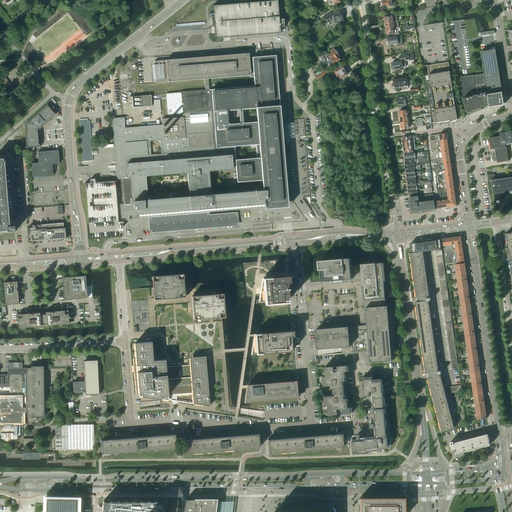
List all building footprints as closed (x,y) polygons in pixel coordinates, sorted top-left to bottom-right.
[(212,15),(213,15),(215,30),(215,32),(215,38),(223,38),(225,38),(277,33),(280,33),(280,26),(281,26),(281,28),(284,28),(283,19),(280,19),(281,24),(280,24),(278,0),(212,6),(213,13),(209,14),(209,18),(212,18),(212,15)] [(344,20),(342,10),(331,12),(323,17),(326,23),(329,21),(330,24),(334,22),(344,20)] [(390,17),(384,17),(385,23),(397,22),(396,15),(390,15),(390,17)] [(388,41),(387,42),(387,44),(388,44),(389,45),(398,44),(398,45),(399,46),(401,45),(403,44),(401,36),(388,38),(388,41)] [(326,63),(328,61),(331,66),(340,60),(341,58),(338,54),(338,52),(337,51),(336,51),(336,50),(335,51),(334,49),(331,51),(332,53),(328,55),(326,52),(321,55),(319,56),(324,64),(326,62),(326,63)] [(466,110),(468,115),(468,116),(489,107),(504,105),(504,101),(505,101),(505,100),(503,101),(499,71),(495,50),(481,52),(484,74),(458,78),(459,83),(460,89),(461,94),(463,99),(463,100),(464,105),(466,110)] [(156,83),(167,82),(204,79),(205,89),(181,91),(181,92),(166,93),(168,115),(183,113),(183,115),(183,117),(162,118),(162,124),(125,127),(124,117),(112,118),(114,144),(116,163),(117,179),(122,179),(124,199),(124,202),(124,204),(118,205),(119,221),(130,220),(129,215),(137,214),(137,216),(162,214),(163,217),(149,218),(150,232),(188,229),(192,229),(239,225),(238,212),(209,214),(209,211),(261,206),(265,206),(265,208),(289,206),(289,204),(283,138),(285,138),(290,138),(296,137),(294,123),(288,124),(284,124),(282,124),(280,104),(276,55),(276,54),(253,56),(255,85),(212,89),(209,89),(208,79),(251,75),(249,52),(165,60),(154,61),(156,83)] [(392,69),(392,70),(396,69),(396,71),(400,71),(400,68),(400,67),(405,67),(406,66),(405,61),(409,60),(408,55),(399,56),(400,62),(391,63),(392,66),(391,67),(391,69),(392,69)] [(428,66),(428,71),(423,71),(424,76),(426,87),(426,86),(431,112),(430,112),(431,123),(436,122),(436,123),(450,121),(450,122),(451,122),(457,120),(458,120),(457,118),(458,118),(459,117),(459,116),(460,115),(460,114),(460,113),(460,112),(458,107),(456,101),(455,98),(454,94),(452,85),(450,71),(448,62),(428,66)] [(345,67),(344,67),(343,66),(332,73),(338,81),(341,79),(347,75),(347,74),(345,70),(346,68),(345,67)] [(116,68),(105,77),(106,87),(118,86),(116,68)] [(315,76),(318,79),(328,73),(326,69),(323,71),(322,70),(316,74),(317,75),(315,76)] [(0,80),(6,87),(3,88),(6,92),(8,91),(12,97),(20,91),(17,87),(14,90),(4,77),(0,80)] [(396,88),(398,87),(399,89),(408,88),(407,78),(400,79),(393,80),(394,86),(393,87),(393,88),(394,89),(395,89),(396,88)] [(131,97),(132,108),(142,107),(152,106),(151,95),(141,96),(131,97)] [(396,97),(397,106),(403,105),(403,106),(406,105),(405,96),(396,97)] [(40,147),(39,131),(56,114),(52,110),(47,104),(47,105),(24,125),(26,148),(34,148),(40,147)] [(511,131),(500,133),(500,136),(501,145),(505,144),(508,144),(511,143),(511,131)] [(446,133),(430,136),(430,142),(447,139),(446,133)] [(497,137),(489,138),(489,140),(490,150),(495,149),(495,152),(497,163),(508,161),(506,147),(508,145),(508,144),(505,144),(501,145),(500,136),(497,137)] [(303,199),(317,219),(318,218),(319,217),(310,205),(310,197),(306,142),(310,141),(309,140),(309,138),(293,140),(297,198),(303,198),(303,199)] [(447,139),(430,142),(431,148),(448,145),(447,139)] [(448,145),(431,148),(432,154),(449,151),(448,145)] [(38,162),(38,163),(31,164),(32,168),(31,168),(32,175),(32,177),(53,176),(52,166),(52,165),(59,164),(59,160),(58,153),(58,151),(37,153),(38,162)] [(449,151),(432,154),(433,160),(450,157),(449,151)] [(450,157),(433,160),(433,163),(434,168),(435,171),(451,169),(450,157)] [(3,159),(0,159),(0,231),(7,231),(7,232),(16,231),(15,221),(8,221),(3,159)] [(435,171),(433,172),(435,184),(436,183),(453,181),(452,175),(451,169),(435,171)] [(511,173),(494,176),(494,174),(487,175),(488,181),(491,181),(493,194),(510,192),(510,194),(511,193),(511,173)] [(85,184),(88,223),(118,221),(115,181),(112,181),(89,183),(85,184)] [(453,181),(436,183),(438,195),(437,195),(455,193),(453,181)] [(455,193),(437,195),(437,200),(438,208),(457,206),(455,193)] [(435,209),(433,194),(432,194),(410,197),(411,200),(409,201),(410,213),(414,212),(414,214),(420,213),(419,211),(427,210),(427,212),(432,211),(432,210),(435,209)] [(63,223),(58,223),(29,226),(31,242),(66,239),(65,228),(64,228),(63,223)] [(461,236),(452,238),(453,244),(462,243),(461,236)] [(443,239),(444,246),(453,244),(452,238),(443,239)] [(411,246),(409,246),(410,250),(412,250),(412,253),(410,253),(421,252),(422,252),(423,252),(425,251),(433,250),(435,250),(442,249),(441,241),(440,239),(432,240),(432,239),(423,240),(423,241),(411,243),(411,246)] [(444,246),(445,252),(463,249),(462,243),(453,244),(444,246)] [(463,249),(445,252),(446,264),(465,261),(463,249)] [(421,252),(410,253),(410,254),(412,253),(412,257),(411,258),(412,267),(414,266),(414,271),(413,271),(414,271),(415,275),(413,275),(415,285),(416,284),(417,288),(415,289),(417,289),(417,293),(416,293),(416,298),(418,298),(428,296),(427,288),(428,288),(428,286),(427,287),(424,270),(426,270),(426,269),(424,269),(422,252),(421,252)] [(346,258),(321,260),(322,270),(322,272),(322,281),(352,279),(352,267),(352,265),(351,258),(346,258)] [(382,263),(362,265),(362,266),(363,278),(363,284),(365,298),(370,297),(385,296),(382,263)] [(455,264),(458,282),(467,280),(465,263),(455,264)] [(152,280),(153,288),(154,294),(154,300),(161,299),(180,298),(185,297),(185,292),(184,285),(184,277),(183,274),(178,274),(158,276),(152,276),(152,280)] [(64,287),(65,300),(87,298),(85,276),(63,278),(64,284),(63,284),(62,284),(62,285),(62,286),(63,286),(63,287),(64,287)] [(259,300),(259,302),(264,301),(270,301),(270,303),(288,301),(288,299),(287,292),(286,282),(289,282),(289,276),(278,277),(270,277),(262,278),(259,300)] [(458,282),(460,299),(470,298),(467,280),(458,282)] [(15,282),(4,283),(5,305),(19,304),(18,291),(18,290),(19,290),(19,289),(19,288),(18,288),(17,288),(17,281),(15,282)] [(130,289),(131,302),(133,319),(134,332),(135,343),(152,342),(153,361),(165,360),(166,367),(177,366),(177,364),(181,363),(181,366),(190,365),(190,360),(189,358),(206,356),(206,359),(206,361),(206,364),(209,364),(211,387),(208,388),(209,398),(210,406),(207,406),(193,404),(193,403),(192,393),(176,394),(176,397),(172,397),(172,395),(168,395),(169,400),(142,396),(139,396),(139,394),(138,394),(139,402),(139,403),(160,401),(160,407),(169,406),(170,406),(171,406),(185,409),(238,416),(239,412),(239,408),(236,407),(229,406),(225,359),(225,358),(225,353),(225,351),(224,350),(224,349),(222,317),(219,317),(200,319),(194,319),(194,315),(192,300),(192,296),(198,296),(218,294),(220,294),(219,282),(184,285),(185,292),(185,297),(180,298),(161,299),(154,300),(154,294),(153,288),(138,289),(130,289)] [(194,315),(194,319),(200,319),(219,317),(222,317),(225,317),(225,311),(223,298),(223,293),(220,294),(218,294),(198,296),(192,296),(192,300),(194,315)] [(418,302),(416,302),(416,306),(416,307),(418,315),(419,324),(420,333),(421,342),(423,351),(424,360),(425,368),(425,371),(426,373),(428,373),(429,378),(439,376),(440,375),(440,374),(442,373),(441,371),(439,371),(429,301),(431,300),(431,298),(429,298),(429,296),(428,296),(418,298),(418,302)] [(460,299),(463,316),(472,315),(470,298),(460,299)] [(369,352),(370,363),(392,361),(387,307),(386,307),(385,307),(365,309),(369,352)] [(46,323),(47,326),(69,324),(68,310),(55,311),(54,311),(54,310),(53,310),(52,310),(52,311),(52,312),(45,312),(46,314),(46,323)] [(17,315),(19,328),(41,326),(41,324),(40,315),(40,313),(34,313),(33,313),(33,312),(32,312),(31,312),(31,313),(17,315)] [(463,316),(465,333),(475,332),(472,315),(463,316)] [(351,326),(316,329),(318,349),(342,347),(342,350),(342,353),(353,353),(351,326)] [(254,337),(251,355),(292,351),(291,337),(294,336),(293,331),(290,331),(260,333),(254,334),(254,337)] [(465,333),(468,351),(477,349),(475,332),(465,333)] [(142,396),(169,400),(168,395),(172,395),(172,397),(176,397),(176,394),(192,393),(193,403),(193,404),(207,406),(210,406),(209,398),(208,388),(211,387),(209,364),(206,364),(206,361),(206,359),(206,356),(189,358),(190,360),(190,365),(181,366),(181,363),(177,364),(177,366),(166,367),(165,360),(153,361),(152,342),(135,343),(136,358),(133,358),(136,394),(138,394),(139,394),(139,396),(142,396)] [(468,351),(470,368),(479,366),(477,349),(468,351)] [(83,394),(85,394),(85,395),(89,395),(99,394),(97,360),(83,361),(84,382),(73,382),(73,393),(83,392),(83,394)] [(0,422),(23,423),(23,419),(26,419),(26,424),(43,424),(43,417),(44,417),(44,394),(45,394),(45,389),(44,389),(43,366),(31,366),(31,368),(19,368),(19,363),(18,363),(17,363),(16,363),(15,363),(14,364),(13,364),(12,364),(11,363),(11,364),(11,368),(7,368),(8,375),(0,374),(0,422)] [(328,409),(329,415),(338,414),(338,409),(341,409),(342,414),(352,413),(351,407),(348,407),(348,402),(347,402),(347,399),(348,399),(348,398),(347,398),(347,395),(346,384),(346,381),(346,380),(346,377),(346,371),(348,371),(348,365),(325,367),(325,373),(326,373),(326,376),(323,376),(323,377),(324,377),(324,380),(323,380),(324,386),(335,385),(335,388),(334,388),(334,393),(335,393),(336,395),(325,396),(325,402),(326,402),(326,405),(325,406),(328,406),(329,409),(328,409)] [(470,368),(472,385),(482,384),(479,366),(470,368)] [(429,378),(428,378),(428,379),(429,383),(431,383),(432,387),(430,387),(430,388),(432,387),(433,391),(431,392),(434,401),(435,400),(436,404),(435,405),(436,405),(437,409),(436,409),(438,418),(440,417),(441,422),(439,422),(440,422),(441,422),(442,426),(441,426),(442,431),(454,428),(454,427),(453,427),(450,415),(451,415),(451,414),(449,414),(446,402),(448,402),(447,401),(446,401),(442,385),(443,385),(443,383),(441,384),(440,380),(439,376),(429,378)] [(363,385),(359,385),(360,393),(361,393),(361,397),(371,396),(370,392),(374,391),(374,398),(374,409),(375,409),(376,414),(372,414),(372,417),(374,417),(374,423),(370,424),(370,428),(377,427),(377,438),(367,438),(367,437),(360,437),(360,435),(357,435),(357,439),(352,440),(353,451),(366,450),(366,452),(379,451),(379,448),(381,448),(381,449),(389,448),(389,446),(391,446),(391,444),(389,421),(387,421),(386,408),(385,408),(384,398),(383,392),(383,389),(383,388),(382,385),(383,385),(382,379),(373,380),(373,377),(362,377),(362,381),(363,385)] [(247,385),(244,403),(298,398),(296,381),(256,384),(247,385)] [(472,385),(475,402),(484,401),(482,384),(472,385)] [(484,401),(475,402),(477,420),(487,418),(484,401)] [(93,424),(55,425),(55,450),(94,449),(93,424)] [(342,434),(342,433),(267,440),(267,441),(268,452),(268,453),(343,447),(343,446),(343,445),(342,434)] [(100,441),(101,453),(101,454),(176,448),(176,447),(175,435),(175,434),(100,440),(100,441)] [(258,434),(184,440),(184,441),(185,453),(185,454),(236,449),(259,447),(259,446),(258,435),(258,434)] [(451,442),(453,450),(454,452),(456,452),(456,454),(491,445),(488,436),(454,444),(453,441),(451,442)] [(77,511),(78,502),(78,498),(77,498),(46,497),(46,501),(45,502),(45,511),(77,511)] [(403,511),(404,498),(359,498),(359,511),(403,511)] [(215,511),(217,499),(194,499),(185,499),(183,511),(215,511)] [(215,511),(232,511),(234,499),(217,499),(215,511)] [(103,501),(101,511),(163,511),(165,500),(159,500),(159,501),(153,500),(153,501),(147,500),(146,501),(140,500),(139,501),(132,500),(132,501),(131,501),(125,500),(124,501),(117,501),(117,502),(111,501),(111,502),(103,501)]
